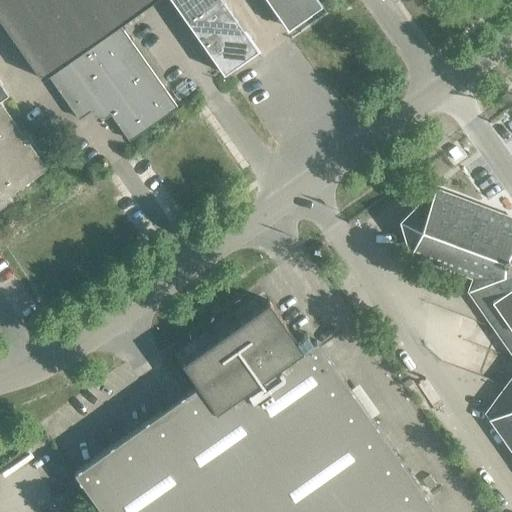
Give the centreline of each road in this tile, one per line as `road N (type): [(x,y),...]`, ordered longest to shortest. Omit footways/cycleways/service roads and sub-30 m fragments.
road 1 (unclassified): [(0,378),(110,324),(391,133),(511,24)]
road 2 (unknown): [(511,486),(292,198)]
